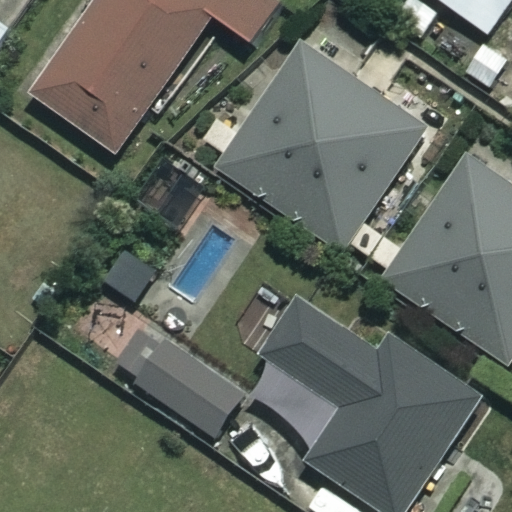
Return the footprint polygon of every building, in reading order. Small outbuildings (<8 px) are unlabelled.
[(0,0),(0,54),(16,32),(0,20),(0,0)] [(198,0),(97,0),(31,94),(123,159),(220,22),(258,49),(287,8),(274,0),(207,0),(205,4),(198,0)] [(511,0),(440,0),(493,37),(511,10),(511,0)] [(428,130),(308,48),(224,171),(344,253),(428,130)] [(511,187),(472,160),(390,282),(511,364),(511,187)] [(353,334),(304,299),(265,353),(282,365),(258,399),(322,445),(310,462),(379,511),(407,511),(492,395),(411,337),(401,350),(362,322),(353,334)] [(248,398),(149,325),(118,367),(218,440),(248,398)]
